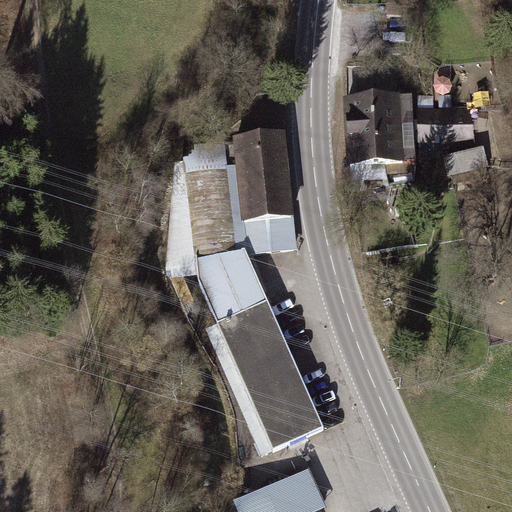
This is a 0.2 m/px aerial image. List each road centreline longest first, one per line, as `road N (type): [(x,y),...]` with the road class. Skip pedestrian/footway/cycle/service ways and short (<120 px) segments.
road 1 (secondary): [(319,0),(311,99),(319,203),(357,340),(431,511)]
road 2 (track): [(32,0),(58,199),(109,417),(117,511)]
